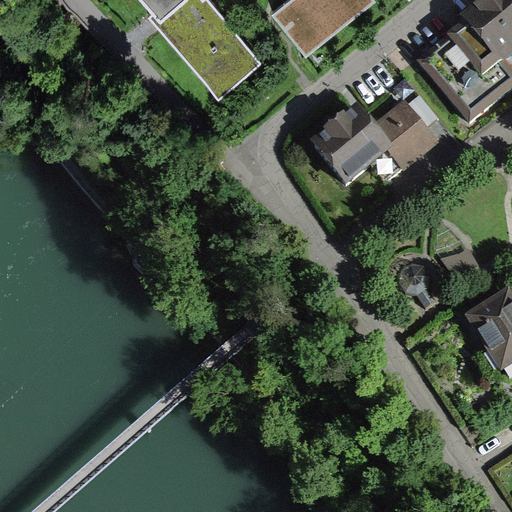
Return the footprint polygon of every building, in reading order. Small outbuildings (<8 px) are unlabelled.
[(143,0),(153,10),(147,17),(153,24),(219,94),(259,59),(212,10),(201,0),(143,0)] [(371,0),(285,0),(269,13),(302,54),(371,0)] [(474,126),(511,93),(511,83),(502,71),(511,63),(511,0),(496,0),(422,64),(474,126)] [(406,104),(372,131),(393,157),(405,173),(439,146),(406,104)] [(356,111),(316,143),(353,189),(393,157),(372,131),(356,111)] [(511,299),(510,296),(467,324),(505,382),(511,377),(511,299)]
